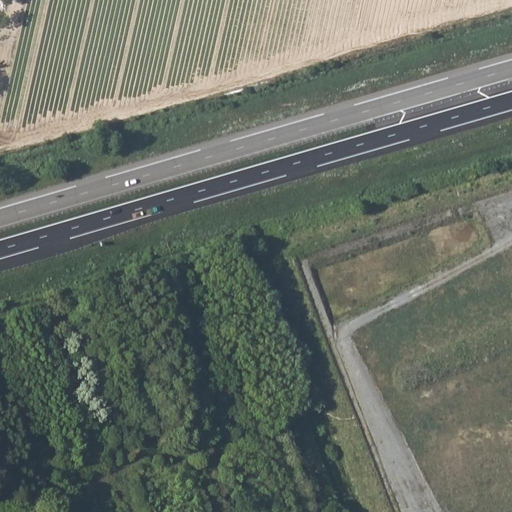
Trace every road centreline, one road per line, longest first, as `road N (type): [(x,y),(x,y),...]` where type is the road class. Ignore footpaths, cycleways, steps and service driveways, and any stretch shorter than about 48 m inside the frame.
road 1 (motorway): [(0,249),(511,100)]
road 2 (motorway): [(511,69),(0,218)]
road 3 (unclassified): [(355,511),(265,269)]
